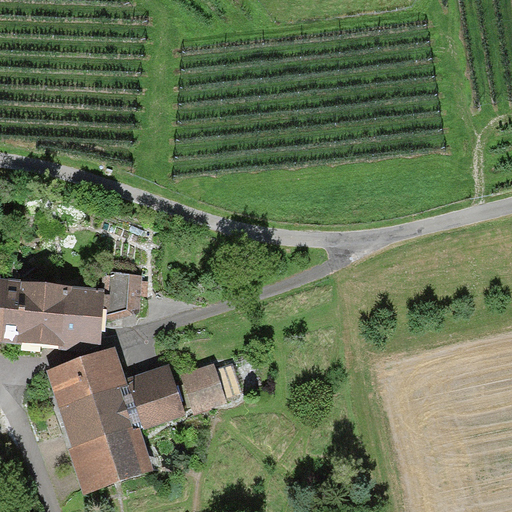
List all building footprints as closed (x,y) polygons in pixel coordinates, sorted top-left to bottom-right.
[(0,345),(4,346),(9,283),(2,283),(5,255),(0,254),(0,345)] [(110,272),(111,301),(130,300),(129,271),(110,272)] [(46,290),(9,283),(4,346),(42,349),(46,290)] [(104,294),(46,290),(42,349),(100,353),(104,294)] [(117,350),(49,372),(58,400),(60,407),(129,385),(117,350)] [(214,365),(181,376),(194,417),(227,406),(214,365)] [(173,372),(129,385),(142,429),(186,416),(173,372)] [(129,385),(60,407),(63,416),(74,450),(142,429),(129,385)] [(142,429),(74,450),(72,451),(86,495),(157,471),(142,429)]
